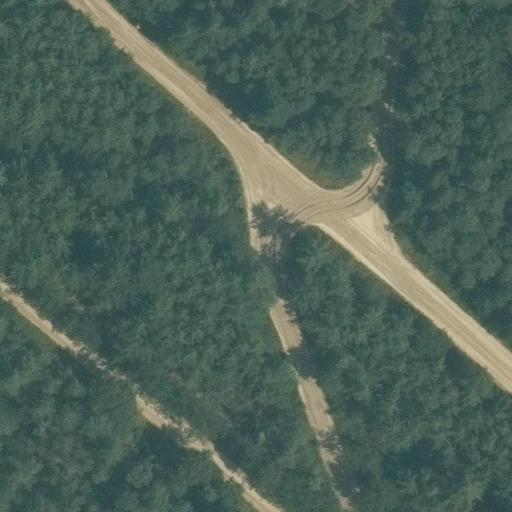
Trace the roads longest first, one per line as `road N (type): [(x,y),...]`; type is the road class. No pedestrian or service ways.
road 1 (track): [(76,0),(511,374)]
road 2 (unknown): [(394,0),(359,243)]
